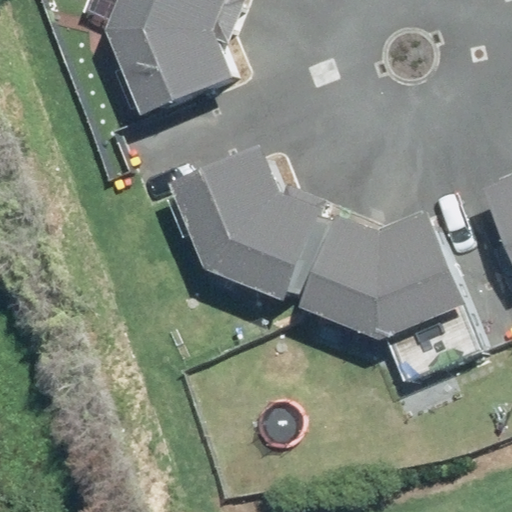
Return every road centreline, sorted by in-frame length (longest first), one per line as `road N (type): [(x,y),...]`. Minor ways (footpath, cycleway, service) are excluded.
road 1 (residential): [(327,139),(393,160),(459,137),(498,79),(494,10)]
road 2 (residential): [(296,0),(282,48),(286,82),(327,139)]
